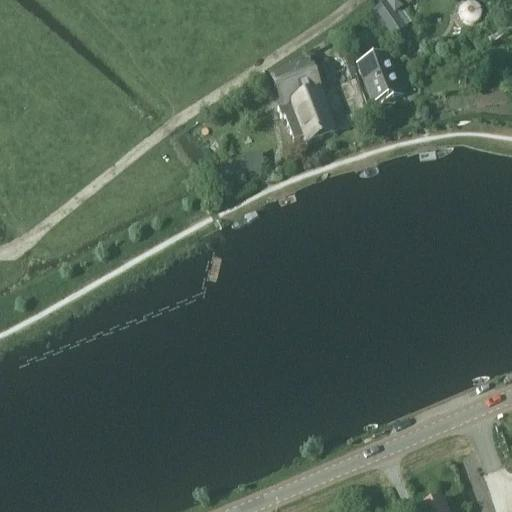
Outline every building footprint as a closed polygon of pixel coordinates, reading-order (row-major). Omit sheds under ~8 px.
[(393,0),(376,13),(394,38),(412,24),(394,0),(393,0)] [(401,98),(385,57),(357,67),(372,106),(380,103),(381,105),(401,98)] [(334,132),(319,94),(318,95),(307,65),(272,79),(283,108),(278,109),(282,119),(285,117),(294,140),(304,136),(307,144),(334,133),(334,132)] [(356,80),(319,94),(334,132),(354,124),(351,117),(368,110),(356,80)] [(229,180),(266,169),(260,152),(224,164),(229,180)] [(445,511),(441,502),(415,511),(445,511)]
